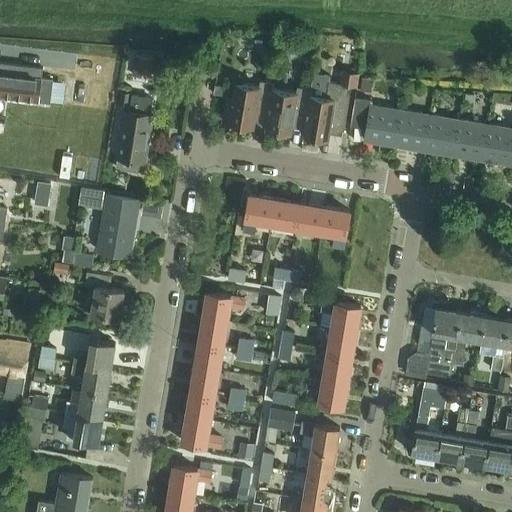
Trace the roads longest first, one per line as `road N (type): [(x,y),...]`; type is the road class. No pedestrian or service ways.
road 1 (residential): [(131,511),(194,149),(418,187)]
road 2 (residential): [(403,272),(367,475)]
road 3 (residential): [(511,499),(367,475)]
